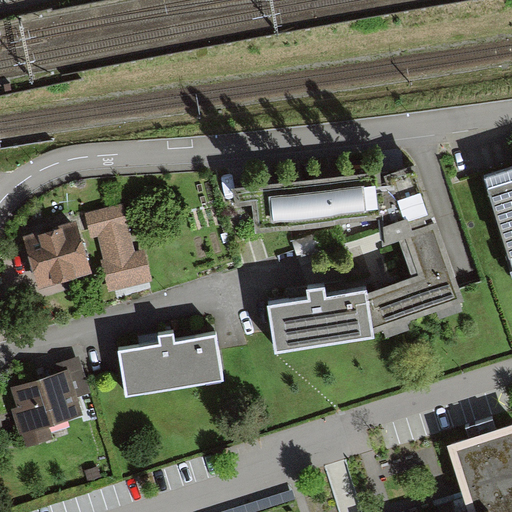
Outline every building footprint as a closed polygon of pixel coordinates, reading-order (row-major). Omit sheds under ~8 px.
[(388,186),(376,186),(379,219),(383,248),(400,242),(413,278),(366,293),(373,332),(383,330),(386,338),(408,330),(406,322),(438,312),(440,319),(464,310),(461,303),(465,302),(417,166),(385,177),(388,186)] [(511,275),(511,170),(485,179),(511,262),(511,271),(511,272),(511,275)] [(256,234),(379,219),(376,186),(375,174),(233,190),(235,207),(253,205),(256,234)] [(125,204),(86,213),(92,238),(98,237),(103,258),(100,258),(107,291),(153,281),(146,249),(136,251),(125,204)] [(76,221),(20,239),(37,290),(93,272),(76,221)] [(373,335),(373,332),(366,293),(366,288),(327,294),(325,284),(306,287),(308,298),(267,304),(275,351),(373,335)] [(158,342),(119,348),(127,395),(223,379),(215,333),(174,340),(173,332),(157,334),(158,342)] [(80,407),(67,363),(3,381),(21,442),(49,434),(44,417),(80,407)] [(511,511),(511,426),(450,447),(468,511),(467,511),(511,511)]
